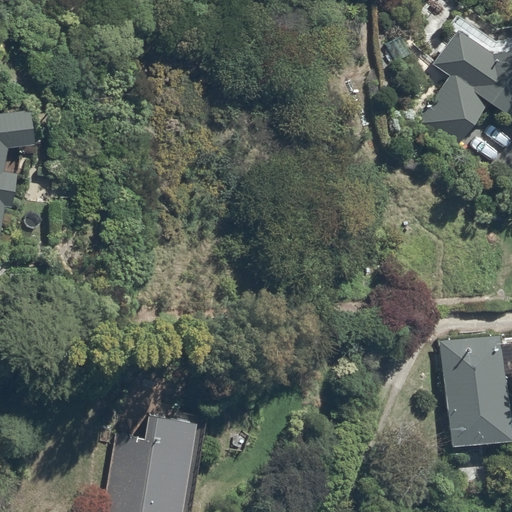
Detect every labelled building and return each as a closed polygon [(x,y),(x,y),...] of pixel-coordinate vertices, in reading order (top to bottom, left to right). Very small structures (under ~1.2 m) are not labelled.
[(511,57),(492,58),(457,35),(433,67),(450,78),(430,106),(428,105),(424,111),(426,112),(418,123),(457,151),(488,107),(511,123),(511,57)] [(0,236),(5,211),(11,211),(16,180),(4,177),(7,153),(34,151),(28,116),(0,116),(0,236)] [(498,343),(442,347),(450,453),(511,448),(511,437),(508,380),(511,379),(511,345),(498,346),(498,343)] [(170,425),(149,421),(145,443),(138,441),(139,439),(127,436),(127,435),(115,432),(100,511),(188,511),(205,420),(172,414),(170,425)] [(383,511),(375,495),(344,511),(383,511)]
